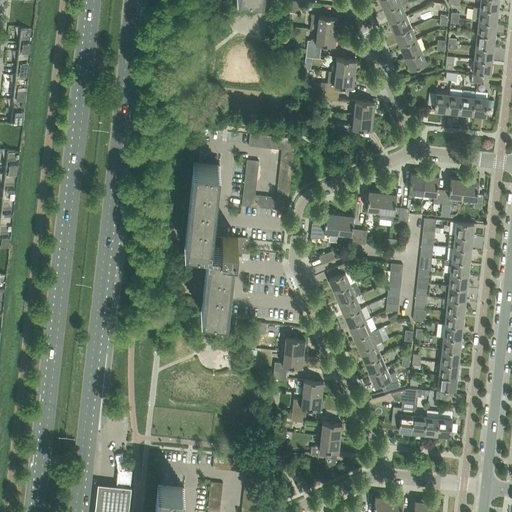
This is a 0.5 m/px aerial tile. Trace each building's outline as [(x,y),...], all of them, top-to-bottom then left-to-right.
[(297,0),(286,0),(285,11),(299,12),(300,0),(297,0)] [(380,0),(385,10),(402,3),(408,0),(380,0)] [(481,0),(481,7),(498,9),(499,0),(481,0)] [(385,10),(390,22),(407,15),(402,3),(385,10)] [(473,6),(471,19),(479,20),(497,22),(498,9),(481,7),(473,6)] [(312,14),(311,27),(318,28),(320,28),(337,30),(339,17),(320,14),(312,14)] [(390,22),(395,34),(412,27),(407,15),(390,22)] [(479,20),(478,33),(495,35),(497,22),(479,20)] [(20,34),(19,50),(19,51),(31,52),(34,28),(16,25),(16,26),(18,34),(20,34)] [(395,34),(401,45),(417,38),(412,27),(395,34)] [(321,49),(322,43),(336,44),(337,30),(318,28),(317,40),(309,39),(308,47),(321,49)] [(478,33),(476,46),(494,47),(495,35),(478,33)] [(401,45),(406,57),(422,50),(417,38),(401,45)] [(476,46),(475,58),(493,60),(494,47),(476,46)] [(321,49),(308,47),(307,56),(320,57),(321,49)] [(18,58),(16,74),(29,76),(31,52),(19,51),(19,50),(13,50),(15,58),(18,58)] [(422,50),(406,57),(411,69),(427,62),(422,50)] [(337,57),(335,70),(355,73),(357,59),(337,57)] [(493,60),(475,58),(473,71),(491,73),(493,60)] [(325,84),(325,90),(328,90),(339,91),(340,85),(354,86),(355,73),(335,70),(334,82),(334,83),(326,82),(325,84)] [(15,82),(13,98),(26,100),(29,76),(16,74),(11,73),(11,74),(13,81),(15,82)] [(462,97),(460,112),(473,114),(475,96),(476,90),(463,89),(462,95),(462,97)] [(339,91),(325,90),(324,98),(338,99),(339,91)] [(475,96),(473,114),(486,115),(488,98),(487,98),(488,92),(476,90),(475,96)] [(434,110),(447,111),(449,93),(436,92),(434,110)] [(447,111),(460,112),(462,95),(449,93),(447,111)] [(13,98),(8,97),(8,98),(10,105),(13,106),(11,122),(6,121),(6,122),(23,124),(26,100),(13,98)] [(355,99),(353,113),(373,115),(375,101),(355,99)] [(373,115),(353,113),(352,120),(349,120),(349,124),(334,122),(333,131),(357,134),(358,127),(372,129),(373,115)] [(277,148),(282,149),(282,148),(286,149),(287,137),(278,136),(277,148)] [(282,149),(281,156),(293,157),(296,138),(287,137),(286,149),(282,148),(282,149)] [(7,157),(5,173),(18,174),(21,150),(3,148),(3,149),(5,156),(7,157)] [(247,238),(226,236),(213,235),(220,165),(194,162),(191,195),(185,244),(208,246),(203,296),(201,310),(221,313),(227,313),(234,249),(243,250),(244,245),(247,245),(247,238)] [(409,191),(408,195),(415,196),(415,192),(423,193),(425,173),(411,171),(410,181),(409,190),(409,191)] [(4,181),(3,197),(15,198),(18,174),(5,173),(0,172),(0,173),(2,180),(4,181)] [(434,202),(442,203),(443,189),(438,189),(439,175),(425,173),(423,193),(434,194),(434,202)] [(451,195),(463,197),(465,177),(451,176),(449,190),(443,189),(442,203),(450,204),(451,195)] [(465,177),(463,197),(474,198),(473,206),(482,207),(483,194),(477,193),(479,179),(465,177)] [(242,204),(250,205),(252,194),(256,194),(256,188),(244,187),(242,204)] [(280,197),(279,209),(288,209),(290,190),(278,189),(277,196),(280,197)] [(367,209),(381,210),(383,190),(369,189),(367,209)] [(397,192),(383,190),(381,210),(380,216),(391,218),(391,220),(400,221),(401,207),(395,206),(397,192)] [(250,205),(260,206),(261,194),(256,194),(252,194),(250,205)] [(270,208),(279,209),(280,197),(277,196),(272,195),(270,208)] [(0,204),(2,204),(0,220),(0,221),(13,222),(15,198),(3,197),(0,196),(0,204)] [(401,207),(400,221),(408,221),(409,208),(401,207)] [(312,221),(311,236),(324,237),(325,231),(338,232),(340,212),(326,211),(325,223),(312,221)] [(349,241),(357,242),(359,228),(352,228),(354,214),(340,212),(338,232),(350,234),(349,241)] [(0,221),(0,220),(0,245),(10,247),(13,222),(0,221)] [(457,221),(455,234),(473,236),(474,223),(457,221)] [(424,223),(423,230),(435,231),(443,232),(443,228),(435,227),(436,225),(424,223)] [(359,228),(357,242),(365,243),(367,229),(359,228)] [(455,234),(454,247),(471,249),(473,236),(455,234)] [(385,236),(384,243),(396,244),(397,237),(385,236)] [(454,247),(452,259),(470,262),(471,249),(454,247)] [(319,255),(322,263),(335,258),(332,250),(319,255)] [(445,258),(444,264),(452,265),(451,272),(468,274),(470,262),(452,259),(445,258)] [(350,283),(345,271),(352,268),(349,260),(338,265),(341,273),(329,278),(334,290),(350,283)] [(391,262),(391,269),(402,270),(403,264),(391,262)] [(391,269),(390,276),(402,277),(402,270),(391,269)] [(451,272),(449,285),(467,287),(468,274),(451,272)] [(390,276),(389,282),(401,284),(402,277),(390,276)] [(334,290),(339,302),(356,295),(361,293),(356,281),(350,283),(334,290)] [(389,282),(388,289),(400,290),(401,284),(389,282)] [(448,297),(448,298),(465,300),(467,287),(449,285),(441,284),(441,289),(446,290),(446,297),(448,297)] [(388,289),(387,296),(399,297),(400,290),(388,289)] [(339,302),(344,314),(361,307),(356,295),(339,302)] [(387,296),(387,303),(399,304),(399,297),(387,296)] [(443,297),(442,301),(443,302),(447,303),(446,311),(464,313),(465,300),(448,298),(443,297)] [(399,304),(387,303),(386,309),(398,311),(399,304)] [(344,314),(350,326),(366,319),(361,307),(344,314)] [(446,311),(445,324),(463,326),(464,313),(446,311)] [(366,319),(350,326),(355,338),(369,332),(371,331),(366,319)] [(267,322),(253,321),(252,332),(266,333),(267,322)] [(445,324),(443,336),(461,338),(463,326),(445,324)] [(371,331),(355,338),(360,350),(376,343),(383,340),(378,328),(377,328),(371,331)] [(286,336),(284,350),(304,352),(305,338),(286,336)] [(443,336),(442,349),(460,351),(461,338),(443,336)] [(360,350),(365,361),(381,354),(376,343),(360,350)] [(442,349),(441,362),(458,364),(460,351),(442,349)] [(275,360),(274,369),(288,370),(288,364),(302,366),(304,352),(284,350),(283,361),(275,360)] [(365,361),(370,373),(386,366),(381,354),(365,361)] [(441,362),(439,374),(457,376),(458,364),(441,362)] [(386,366),(370,373),(375,385),(381,383),(384,390),(401,386),(395,371),(389,373),(386,366)] [(288,370),(274,369),(273,377),(287,379),(288,370)] [(457,376),(439,374),(438,388),(455,390),(457,376)] [(298,377),(297,385),(301,385),(300,392),(302,392),(322,394),(323,380),(304,378),(298,377)] [(408,387),(392,392),(394,399),(406,400),(415,401),(416,395),(417,388),(408,387)] [(293,403),(292,411),(306,412),(306,407),(320,408),(322,394),(302,392),(301,399),(293,398),(293,403)] [(393,405),(391,423),(399,424),(399,430),(412,431),(414,414),(401,412),(402,406),(393,405)] [(306,412),(292,411),(291,420),(305,421),(306,412)] [(412,431),(424,433),(426,415),(414,414),(412,431)] [(426,415),(424,433),(437,434),(439,416),(426,415)] [(439,416),(437,434),(450,435),(452,418),(439,416)] [(322,420),(320,434),(341,437),(342,423),(322,420)] [(341,437),(320,434),(319,446),(311,445),(310,453),(324,455),(325,449),(339,451),(341,437)] [(123,453),(120,453),(116,454),(119,472),(117,486),(130,488),(132,470),(125,469),(123,453)] [(241,470),(246,471),(246,470),(250,471),(251,459),(242,458),(241,470)] [(246,470),(246,471),(246,478),(257,479),(260,460),(251,459),(250,471),(246,470)] [(127,511),(130,486),(97,482),(94,511),(127,511)] [(181,511),(184,487),(158,484),(155,511),(181,511)] [(373,511),(387,511),(389,495),(375,494),(374,504),(373,511)] [(407,511),(408,511),(402,511),(403,497),(389,495),(387,511),(407,511)] [(412,511),(408,511),(407,511),(427,511),(429,500),(415,498),(413,511),(412,511)] [(429,500),(427,511),(441,511),(443,501),(429,500)]
